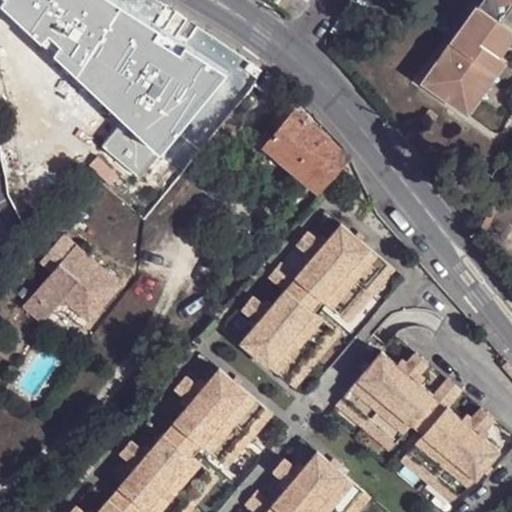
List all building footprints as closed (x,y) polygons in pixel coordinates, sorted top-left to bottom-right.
[(160,33),(104,0),(5,0),(6,0),(1,9),(42,47),(49,39),(59,50),(54,57),(122,120),(103,149),(142,179),(161,157),(224,77),(184,50),(179,58),(155,41),(160,33)] [(511,24),(500,16),(477,0),(452,37),(465,47),(463,51),(468,56),(458,70),(453,66),(450,70),(435,60),(423,77),(467,109),(506,56),(499,51),(511,32),(511,24)] [(511,0),(477,0),(500,16),(503,11),(505,12),(511,0)] [(465,47),(452,37),(435,60),(450,70),(453,66),(458,70),(468,56),(463,51),(465,47)] [(7,67),(24,113),(54,102),(37,56),(7,67)] [(438,111),(430,105),(421,116),(429,122),(438,111)] [(265,144),(318,190),(349,155),(345,152),(295,109),(265,144)] [(45,181),(53,167),(27,154),(20,169),(45,181)] [(386,260),(341,222),(329,236),(324,241),(312,256),(308,261),(297,273),(296,275),(324,299),(341,313),(386,260)] [(308,229),(296,242),(306,250),(306,251),(312,256),(324,241),(319,236),(318,237),(308,229)] [(319,236),(324,241),(329,236),(322,231),(319,236)] [(75,243),(62,232),(40,258),(52,269),(23,302),(42,319),(55,304),(69,303),(87,318),(120,281),(93,259),(84,269),(78,263),(74,266),(63,256),(75,243)] [(84,269),(93,259),(75,243),(63,256),(74,266),(78,263),(84,269)] [(312,256),(306,251),(301,256),(308,261),(312,256)] [(281,260),(267,276),(284,290),(286,287),(296,275),(297,273),(281,260)] [(296,275),(286,287),(315,311),(324,299),(296,275)] [(284,290),(274,301),(253,325),(241,340),(286,378),(331,325),(315,311),(286,287),(284,290)] [(253,325),(274,301),(268,295),(264,301),(254,293),(242,306),(252,315),(247,321),(253,325)] [(344,394),(398,439),(411,423),(436,393),(435,393),(421,381),(416,377),(401,365),(396,360),(382,349),(344,394)] [(401,365),(416,377),(421,371),(430,361),(415,349),(406,359),(401,365)] [(401,365),(406,359),(401,354),(396,360),(401,365)] [(511,366),(507,360),(502,365),(511,376),(511,366)] [(220,366),(175,420),(203,443),(221,458),(266,404),(220,366)] [(421,371),(416,377),(421,381),(426,375),(421,371)] [(186,374),(176,385),(188,395),(198,384),(186,374)] [(435,393),(436,393),(447,403),(449,406),(463,389),(448,377),(435,393)] [(447,403),(436,393),(411,423),(422,433),(447,403)] [(398,439),(344,394),(337,403),(390,448),(398,439)] [(409,449),(460,491),(478,475),(501,448),(486,436),(481,432),(466,419),(461,415),(449,406),(447,403),(422,433),(409,449)] [(466,419),(481,432),(486,426),(495,415),(480,403),(471,413),(466,419)] [(266,404),(221,458),(229,465),(274,412),(266,404)] [(466,419),(471,413),(466,409),(461,415),(466,419)] [(203,443),(175,420),(165,431),(193,455),(203,443)] [(486,426),(481,432),(486,436),(491,430),(486,426)] [(132,471),(120,485),(148,509),(152,511),(175,511),(211,470),(193,455),(165,431),(153,446),(149,450),(136,466),(132,471)] [(136,466),(149,450),(143,446),(142,446),(132,438),(121,451),(131,460),(130,460),(136,466)] [(149,450),(153,446),(147,440),(143,446),(149,450)] [(460,491),(409,449),(402,457),(452,498),(460,491)] [(343,511),(364,488),(319,450),(274,503),(284,511),(343,511)] [(287,479),(297,467),(286,458),(275,469),(287,479)] [(132,471),(136,466),(130,460),(126,466),(132,471)] [(211,470),(175,511),(190,511),(220,477),(211,470)] [(111,496),(129,511),(145,511),(148,509),(120,485),(111,496)] [(364,488),(343,511),(357,511),(372,495),(364,488)] [(129,511),(111,496),(97,511),(129,511)] [(284,511),(274,503),(266,511),(284,511)]
